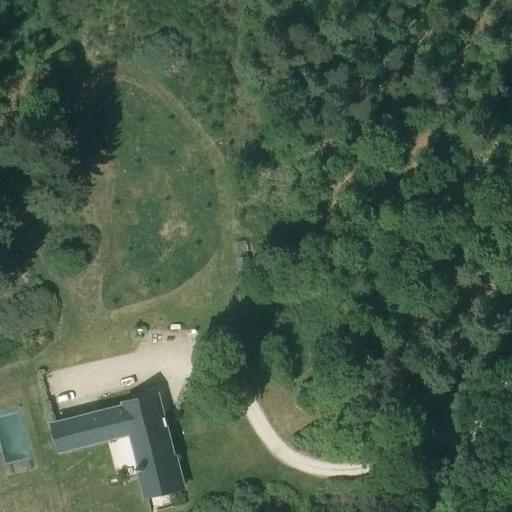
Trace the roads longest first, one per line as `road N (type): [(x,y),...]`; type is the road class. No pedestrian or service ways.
road 1 (unknown): [(43,401),(203,363),(263,443),(328,468),(457,474)]
road 2 (track): [(449,511),(467,436),(511,362)]
